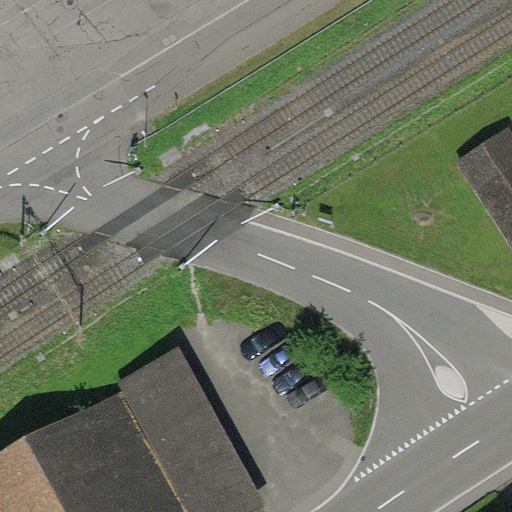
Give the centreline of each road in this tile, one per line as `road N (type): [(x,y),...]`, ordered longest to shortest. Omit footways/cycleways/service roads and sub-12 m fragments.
road 1 (residential): [(489,434),(427,348),(383,307),(192,228),(96,202),(52,170)]
road 2 (residential): [(52,170),(103,118),(300,0)]
road 3 (residential): [(377,511),(489,434)]
